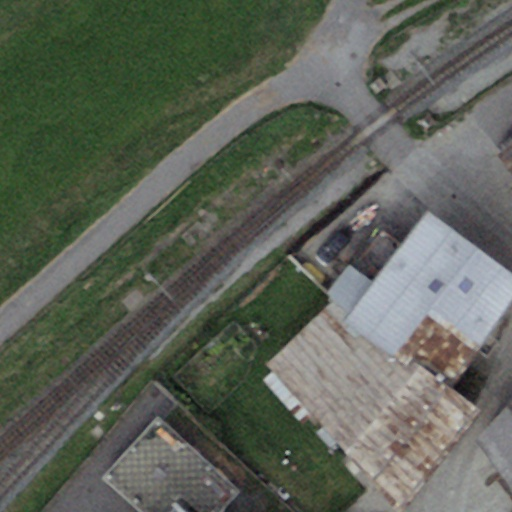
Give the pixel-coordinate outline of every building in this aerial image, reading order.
[(511,175),(511,145),(497,158),(511,175)] [(334,299),(397,344),(479,247),(427,208),(374,279),(350,264),(327,292),(334,299)] [(511,303),(511,272),(479,247),(397,344),(461,393),(511,303)] [(401,511),(479,409),(461,393),(397,344),(334,299),(267,364),(398,511),(401,511)] [(511,402),(479,437),(511,484),(511,402)]
